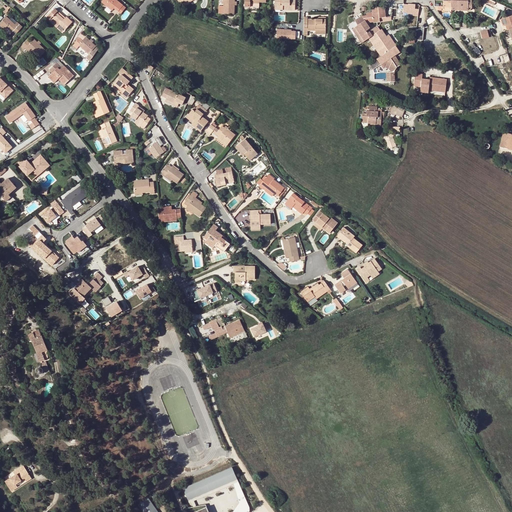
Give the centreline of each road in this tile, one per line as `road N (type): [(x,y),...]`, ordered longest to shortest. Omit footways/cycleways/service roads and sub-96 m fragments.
road 1 (track): [(269,511),(237,460),(168,294),(178,282)]
road 2 (residential): [(245,242),(164,125),(118,40)]
road 3 (unclassified): [(178,282),(58,117)]
road 4 (track): [(0,374),(118,511)]
road 5 (residential): [(424,0),(503,104)]
